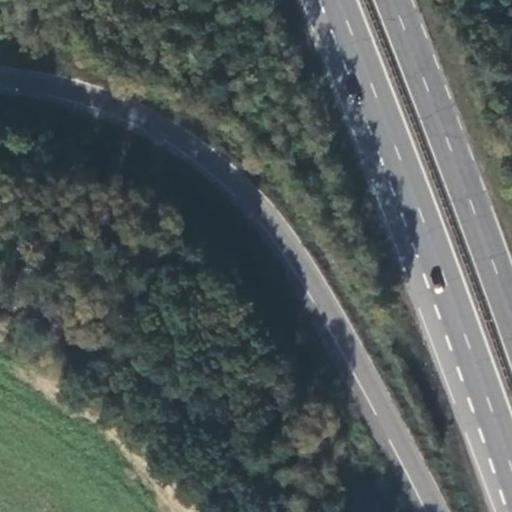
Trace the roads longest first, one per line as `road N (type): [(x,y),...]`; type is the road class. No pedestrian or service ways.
road 1 (trunk): [(0,82),(66,93),(136,120),(245,196),(309,288),(437,511)]
road 2 (trunk): [(328,0),(511,479)]
road 3 (trunk): [(511,312),(391,0)]
